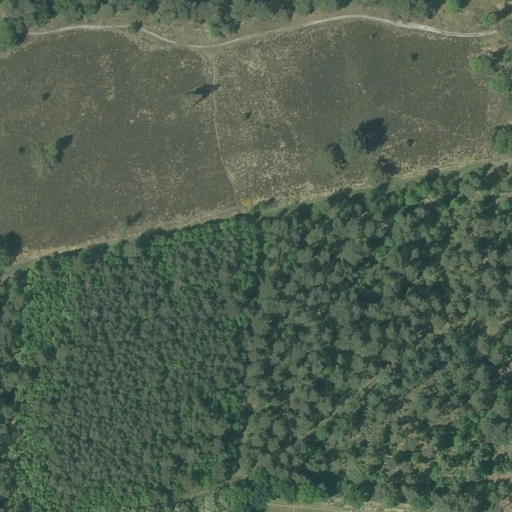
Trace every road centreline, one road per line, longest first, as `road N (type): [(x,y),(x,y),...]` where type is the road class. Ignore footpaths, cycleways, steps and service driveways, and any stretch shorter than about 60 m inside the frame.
road 1 (track): [(0,25),(109,23),(203,39),(318,10),(367,9),(435,24),(511,6)]
road 2 (track): [(511,333),(427,342),(258,478),(133,511)]
